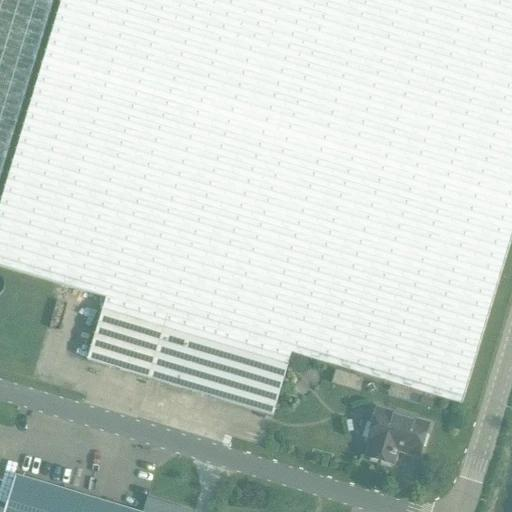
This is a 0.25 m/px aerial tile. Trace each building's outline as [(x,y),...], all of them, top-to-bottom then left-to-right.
[(511,229),(511,0),(61,0),(0,204),(0,267),(105,299),(291,355),(459,405),(511,229)] [(0,0),(0,167),(50,0),(0,0)] [(291,355),(105,299),(87,361),(272,417),(291,355)] [(417,457),(426,426),(375,411),(366,442),(370,443),(365,458),(390,465),(395,450),(417,457)] [(131,511),(15,477),(5,511),(4,511),(189,511),(147,499),(142,511),(131,511)]
